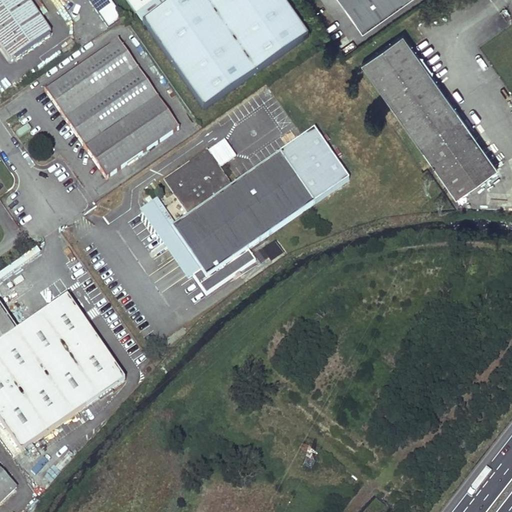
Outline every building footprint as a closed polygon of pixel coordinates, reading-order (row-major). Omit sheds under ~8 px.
[(0,0),(0,52),(8,64),(49,37),(23,0),(0,0)] [(85,0),(96,15),(109,33),(123,23),(111,5),(107,0),(85,0)] [(125,0),(205,114),(310,42),(280,0),(125,0)] [(338,0),(361,32),(405,0),(338,0)] [(401,34),(360,64),(463,208),(504,178),(401,34)] [(117,44),(44,95),(104,184),(177,134),(117,44)] [(188,281),(202,301),(252,267),(244,256),(347,187),(312,136),(228,193),(216,175),(213,170),(229,159),(221,148),(205,159),(205,157),(162,186),(186,221),(172,230),(168,233),(197,275),(188,281)] [(213,170),(216,175),(232,164),(229,159),(213,170)] [(147,200),(143,204),(145,208),(151,205),(147,200)] [(151,207),(168,233),(172,230),(154,204),(151,207)] [(137,216),(184,284),(188,281),(197,275),(168,233),(151,207),(137,216)] [(0,426),(19,454),(123,385),(65,300),(15,335),(0,313),(0,426)] [(0,504),(16,489),(0,472),(0,504)]
